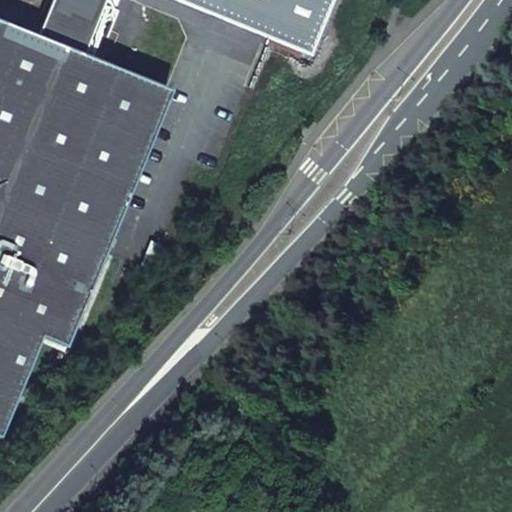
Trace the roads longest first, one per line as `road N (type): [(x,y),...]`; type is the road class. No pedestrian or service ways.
road 1 (secondary): [(128,408),(338,194),(492,0)]
road 2 (secondary): [(449,0),(128,408)]
road 3 (secondary): [(128,408),(34,511)]
